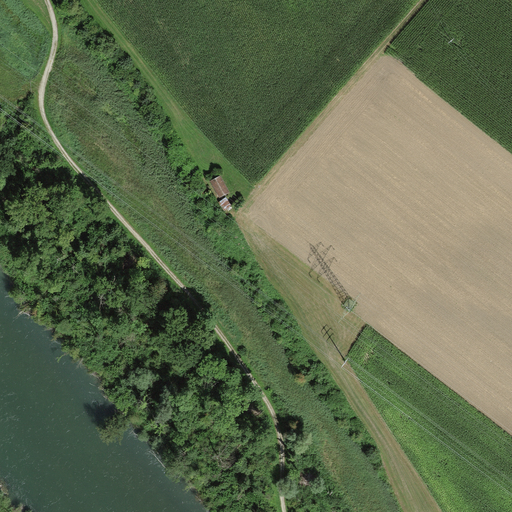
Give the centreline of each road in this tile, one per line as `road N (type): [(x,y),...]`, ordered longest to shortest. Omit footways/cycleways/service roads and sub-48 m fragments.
road 1 (track): [(282,511),(263,395),(210,316),(75,171),(50,132),(39,105),(54,40),(45,0)]
road 2 (track): [(423,0),(235,216)]
